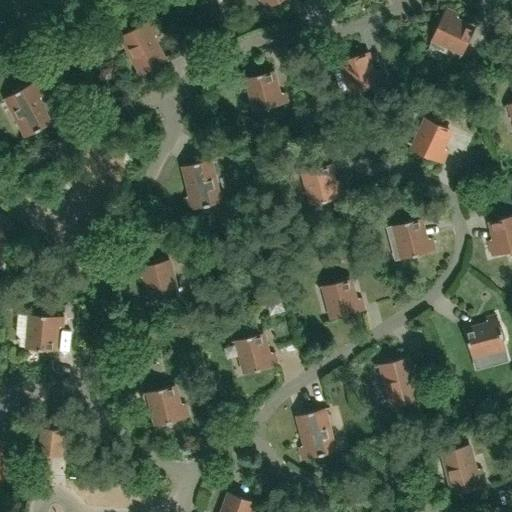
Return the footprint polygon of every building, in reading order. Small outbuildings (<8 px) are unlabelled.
[(463,51),(473,30),(452,20),(455,12),(447,8),(441,20),(438,21),(434,30),(435,33),(433,37),(434,37),(430,46),(444,53),(449,51),(451,46),(463,51)] [(143,73),(164,62),(149,35),(157,31),(151,20),(123,35),(143,73)] [(366,53),(343,60),(352,91),(356,90),(359,92),(369,89),(371,86),(383,83),(381,74),(372,76),(366,53)] [(286,93),(277,95),(271,72),(249,78),(257,110),(261,109),(264,111),(274,108),(276,105),(288,102),(286,93)] [(45,99),(41,91),(36,81),(24,87),(20,87),(12,91),(11,94),(8,96),(28,135),(48,124),(37,103),(45,99)] [(439,151),(449,129),(428,119),(414,149),(418,151),(419,154),(428,159),(431,157),(443,163),(447,154),(439,151)] [(214,203),(218,202),(208,160),(186,166),(193,196),(184,198),(187,209),(199,206),(202,208),(212,206),(214,203)] [(314,203),(345,195),(342,186),(334,188),(328,165),(305,171),(314,203)] [(61,216),(72,227),(81,218),(70,207),(61,216)] [(511,215),(492,221),(497,242),(489,244),(492,255),(511,249),(511,215)] [(396,225),(405,257),(436,249),(433,240),(425,242),(419,219),(396,225)] [(148,265),(136,268),(138,277),(147,275),(152,298),(175,292),(167,261),(163,261),(160,259),(150,262),(148,265)] [(348,280),(326,285),(334,317),(365,309),(363,300),(354,303),(348,280)] [(37,315),(33,315),(30,348),(53,350),(55,326),(64,327),(65,318),(52,316),(49,314),(39,313),(37,315)] [(502,327),(498,325),(496,315),(487,317),(489,326),(466,332),(472,354),(504,346),(503,342),(505,338),(502,327)] [(239,340),(247,372),(278,364),(276,355),(267,357),(261,334),(239,340)] [(405,358),(383,364),(394,405),(398,404),(401,406),(411,403),(412,400),(425,397),(422,385),(413,388),(405,358)] [(173,386),(150,392),(158,424),(162,423),(165,425),(175,422),(177,419),(189,416),(187,407),(179,409),(173,386)] [(322,409),(300,415),(307,445),(299,447),(302,459),(333,451),(322,409)] [(62,455),(64,430),(41,428),(38,453),(62,455)] [(467,445),(444,451),(455,492),(459,491),(462,493),(472,491),(474,488),(486,484),(483,473),(475,475),(467,445)] [(231,494),(224,511),(249,511),(253,501),(231,494)]
